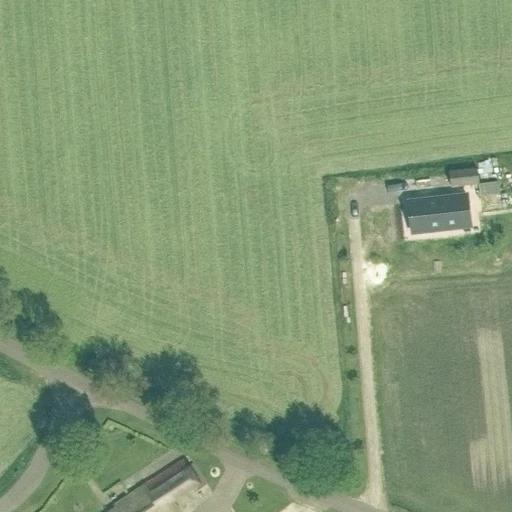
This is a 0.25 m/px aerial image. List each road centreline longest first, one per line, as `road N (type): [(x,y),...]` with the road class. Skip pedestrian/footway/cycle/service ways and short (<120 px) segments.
road 1 (unclassified): [(366,511),(77,380)]
road 2 (unclassified): [(0,508),(31,472),(77,380)]
